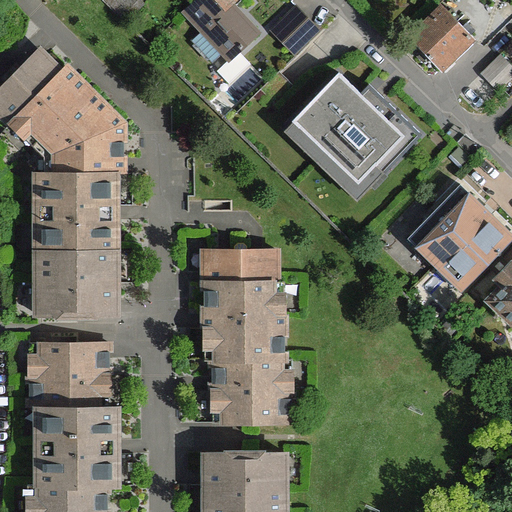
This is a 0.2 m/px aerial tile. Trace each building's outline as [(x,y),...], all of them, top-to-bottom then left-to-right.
[(224,8),(216,0),(198,0),(194,4),(186,11),(205,31),(225,52),(232,59),(260,34),(236,8),(231,2),(224,8)] [(444,8),(412,38),(441,69),(473,39),(444,8)] [(320,29),(308,17),(283,42),(296,54),(320,29)] [(225,52),(205,31),(193,40),(213,63),(225,52)] [(0,111),(12,124),(63,72),(40,50),(0,90),(0,96),(5,101),(0,106),(0,111)] [(42,139),(90,88),(68,66),(63,72),(12,124),(25,138),(33,130),(42,139)] [(350,68),(299,120),(368,186),(418,135),(350,68)] [(492,102),(476,84),(465,94),(482,111),(492,102)] [(108,172),(125,172),(125,122),(90,88),(42,139),(55,152),(55,172),(108,172)] [(108,172),(55,172),(38,173),(38,240),(48,240),(48,250),(108,250),(119,250),(118,185),(108,185),(108,172)] [(511,239),(511,232),(461,184),(409,237),(463,290),(511,239)] [(109,263),(108,250),(48,250),(37,251),(38,302),(49,302),(49,314),(118,314),(118,263),(109,263)] [(214,281),(276,281),(277,250),(254,250),(214,250),(214,281)] [(511,279),(493,299),(511,318),(511,279)] [(216,359),(283,359),(286,359),(285,318),(285,293),(276,293),(276,281),(214,281),(206,281),(205,347),(216,348),(216,359)] [(111,343),(41,342),(41,356),(31,355),(31,406),(49,406),(101,406),(101,394),(111,394),(111,343)] [(213,410),(224,409),(224,422),(257,422),(294,421),(293,394),(293,371),(283,371),(283,359),(216,359),(213,359),(213,410)] [(118,406),(101,406),(49,406),(49,419),(38,419),(39,484),(109,483),(108,473),(120,473),(118,406)] [(257,453),(206,453),(207,504),(216,503),(216,511),(286,511),(287,490),(287,465),(277,465),(277,453),(257,453)] [(109,511),(109,483),(39,484),(39,497),(29,497),(28,511),(109,511)]
